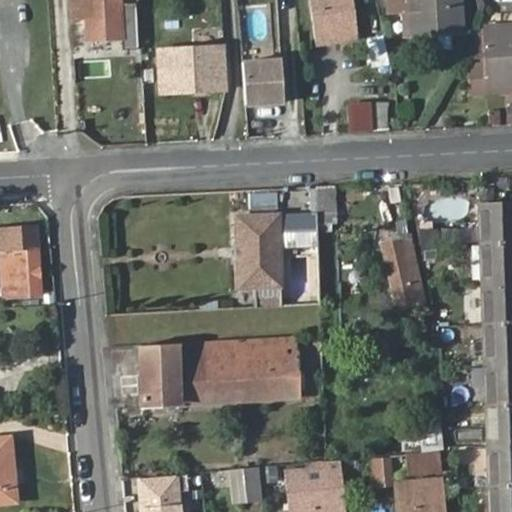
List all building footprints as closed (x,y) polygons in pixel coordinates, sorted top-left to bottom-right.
[(69,0),(71,17),(119,14),(118,0),(69,0)] [(307,0),(312,42),(354,38),(349,0),(307,0)] [(407,0),(400,0),(401,36),(409,35),(407,0)] [(407,0),(409,35),(462,33),(459,0),(407,0)] [(511,24),(482,26),(482,33),(511,31),(511,24)] [(511,31),(482,33),(484,64),(466,65),(467,94),(497,92),(497,82),(511,81),(511,31)] [(224,88),(221,45),(157,49),(159,91),(224,88)] [(278,61),(241,64),(244,107),(281,104),(278,61)] [(497,92),(511,91),(511,81),(497,82),(497,92)] [(350,134),(366,132),(364,105),(348,106),(350,134)] [(302,189),(305,227),(323,225),(320,188),(302,189)] [(264,191),(234,192),(235,211),(264,210),(264,191)] [(511,205),(474,207),(475,243),(511,241),(511,205)] [(247,302),(274,300),(267,209),(264,210),(235,211),(225,212),(226,237),(222,241),(223,256),(227,256),(229,284),(246,282),(247,302)] [(378,241),(384,307),(403,305),(400,277),(410,276),(405,239),(378,241)] [(511,241),(475,243),(477,284),(511,282),(511,241)] [(38,294),(35,246),(0,249),(0,273),(1,297),(38,294)] [(400,277),(403,305),(413,305),(410,276),(400,277)] [(511,282),(477,284),(479,323),(511,321),(511,282)] [(511,321),(479,323),(480,364),(511,363),(511,321)] [(292,337),(315,335),(314,328),(291,330),(292,337)] [(291,330),(134,344),(139,404),(296,391),(292,337),(291,330)] [(511,363),(480,364),(481,404),(511,402),(511,363)] [(511,402),(481,404),(482,445),(511,444),(511,402)] [(0,439),(0,498),(12,498),(7,439),(0,439)] [(511,444),(482,445),(485,485),(511,484),(511,444)] [(364,487),(387,484),(385,457),(349,460),(349,466),(360,464),(360,471),(358,471),(359,481),(363,481),(364,487)] [(328,469),(328,460),(326,460),(304,462),(305,471),(328,469)] [(292,463),(283,464),(283,472),(305,471),(304,462),(292,463)] [(227,501),(265,496),(262,465),(224,469),(227,501)] [(328,469),(305,471),(283,472),(286,511),(342,511),(339,468),(328,469)] [(182,473),(134,478),(136,496),(135,496),(136,511),(175,511),(174,491),(184,490),(182,473)] [(511,511),(511,484),(485,485),(486,511),(511,511)] [(391,490),(393,511),(435,511),(434,487),(391,490)]
